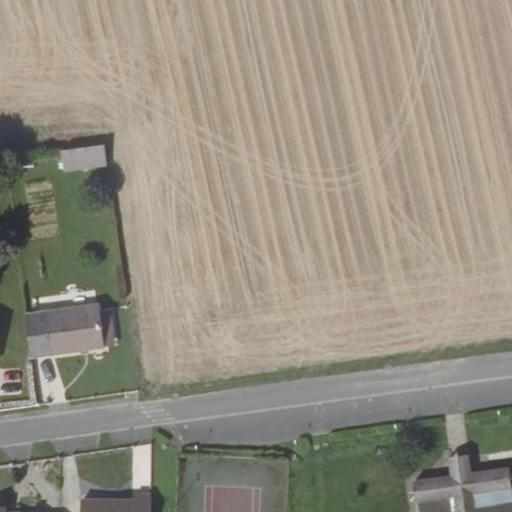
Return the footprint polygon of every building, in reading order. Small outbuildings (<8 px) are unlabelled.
[(74,159),(77,179),(102,176),(99,156),(74,159)] [(57,161),(59,181),(77,179),(74,159),(57,161)] [(24,315),(30,356),(102,345),(101,343),(97,307),(97,305),(24,315)] [(97,307),(101,343),(111,343),(106,305),(97,307)] [(451,451),(453,472),(470,469),(468,449),(451,451)] [(413,476),(417,511),(418,511),(427,511),(511,511),(511,485),(509,465),(470,469),(453,472),(413,476)] [(81,484),(79,511),(149,511),(150,481),(135,480),(134,486),(81,484)] [(0,493),(0,511),(59,511),(60,501),(5,499),(5,494),(0,493)]
